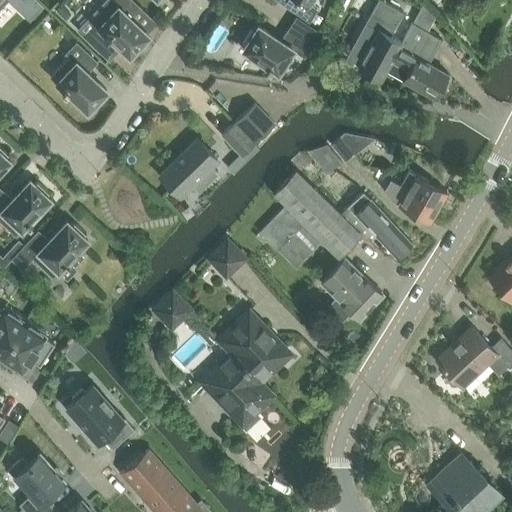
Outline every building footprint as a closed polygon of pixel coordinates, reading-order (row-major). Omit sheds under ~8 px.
[(96,23),(84,36),(109,59),(120,47),(129,55),(133,51),(136,54),(148,41),(145,39),(149,35),(129,16),(139,6),(132,0),(111,0),(112,1),(93,21),(96,23)] [(293,0),(289,7),(309,20),(310,19),(315,12),(316,9),(309,4),(311,0),(293,0)] [(377,0),(365,22),(347,54),(360,62),(357,66),(380,79),(391,59),(401,41),(390,35),(403,12),(382,0),(377,0)] [(401,41),(391,59),(408,69),(403,78),(435,97),(437,93),(440,94),(445,84),(443,82),(448,73),(429,62),(442,38),(427,30),(435,16),(423,3),(422,4),(417,14),(401,41)] [(62,6),(56,11),(64,19),(70,13),(62,6)] [(315,12),(310,19),(317,24),(322,17),(315,12)] [(242,42),(246,44),(243,49),(267,65),(266,67),(269,69),(270,67),(278,72),(293,48),(304,56),(312,44),(289,28),(281,40),(258,25),(255,30),(252,27),(242,42)] [(67,28),(61,34),(68,40),(73,34),(67,28)] [(76,42),(66,52),(70,56),(51,76),(63,88),(62,89),(65,92),(66,90),(87,110),(91,107),(94,109),(106,97),(103,94),(107,90),(87,71),(97,61),(76,42)] [(275,123),(255,102),(234,121),(234,122),(254,142),(254,143),(275,123)] [(254,142),(234,122),(223,133),(242,153),(254,142)] [(331,144),(345,161),(375,138),(344,132),(331,144)] [(210,165),(217,159),(197,138),(160,174),(180,195),(192,183),(200,191),(218,173),(210,165)] [(322,146),(307,150),(326,173),(341,160),(328,144),(322,146)] [(0,190),(1,189),(0,188),(0,170),(10,160),(6,156),(9,154),(0,145),(0,190)] [(358,231),(346,218),(294,168),(271,192),(337,257),(361,233),(358,231)] [(415,173),(408,170),(400,184),(399,185),(438,206),(447,190),(415,172),(415,173)] [(399,185),(400,184),(391,178),(384,190),(394,195),(391,199),(397,202),(397,203),(428,222),(438,206),(399,185)] [(30,179),(11,199),(1,189),(0,190),(0,219),(16,235),(28,223),(29,224),(32,221),(30,220),(50,199),(47,195),(49,192),(37,180),(34,183),(30,179)] [(347,205),(353,211),(346,218),(358,231),(365,224),(396,257),(412,242),(376,205),(370,199),(362,190),(347,205)] [(280,206),(256,231),(293,266),(317,241),(280,206)] [(38,230),(19,251),(12,257),(22,268),(33,257),(53,276),(59,270),(67,278),(76,269),(73,266),(84,255),(78,250),(87,240),(83,236),(86,233),(74,221),(71,224),(67,220),(48,240),(38,230)] [(228,272),(247,255),(230,236),(211,253),(228,272)] [(0,253),(0,263),(3,267),(12,257),(7,252),(2,256),(0,253)] [(511,255),(490,277),(510,299),(511,297),(511,255)] [(354,266),(344,256),(320,280),(331,291),(336,296),(326,306),(341,320),(351,310),(359,318),(383,293),(354,266)] [(174,286),(155,303),(173,322),(192,305),(174,286)] [(0,354),(1,355),(26,318),(6,305),(4,308),(3,309),(0,307),(0,354)] [(287,349),(250,310),(219,339),(231,351),(260,382),(280,363),(276,359),(287,349)] [(44,335),(46,332),(26,318),(1,355),(22,369),(29,358),(40,366),(54,344),(43,336),(44,335)] [(511,347),(501,336),(490,345),(472,326),(437,359),(448,371),(445,374),(445,378),(451,385),(455,385),(458,382),(461,385),(496,353),(509,367),(511,364),(511,347)] [(273,395),(260,382),(231,351),(201,380),(239,420),(250,410),(253,413),(273,395)] [(74,400),(66,407),(98,442),(103,438),(112,448),(134,429),(124,417),(122,419),(92,384),(84,391),(82,388),(71,397),(74,400)] [(18,426),(7,419),(3,425),(13,432),(18,426)] [(148,448),(120,473),(154,511),(184,511),(196,502),(148,448)] [(22,456),(8,468),(31,494),(20,503),(23,506),(27,511),(49,511),(56,507),(46,496),(64,481),(62,478),(64,476),(55,466),(53,468),(39,452),(27,462),(22,456)] [(430,484),(432,486),(435,482),(453,500),(449,504),(457,511),(476,511),(498,491),(481,473),(484,470),(478,465),(475,467),(462,453),(430,484)] [(212,511),(200,498),(196,502),(185,511),(212,511)]
